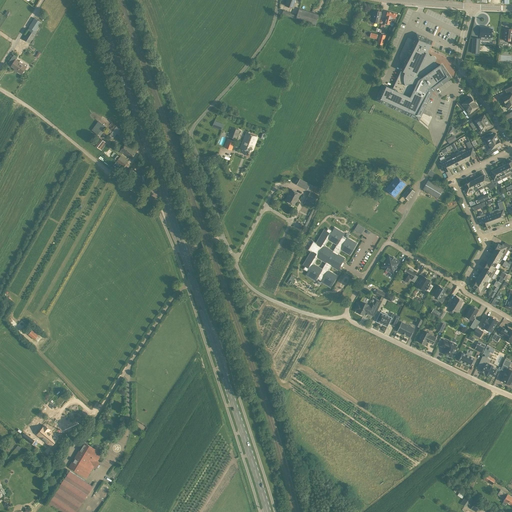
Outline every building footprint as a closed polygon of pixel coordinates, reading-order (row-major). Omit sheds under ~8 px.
[(294,0),(286,0),(285,5),(293,8),(295,3),(294,2),(294,0)] [(319,15),(299,8),(296,18),(315,24),(319,15)] [(381,12),(374,10),(372,19),(371,18),(370,23),(374,24),(374,22),(379,23),(381,12)] [(396,14),(387,11),(384,23),(390,24),(390,21),(395,23),(396,18),(395,18),(396,14)] [(28,30),(23,39),(30,44),(35,35),(33,33),(34,31),(36,31),(41,23),(34,18),(28,27),(29,27),(28,30)] [(481,27),(480,36),(481,36),(481,40),(491,41),(491,37),(492,37),(492,29),(486,28),(486,27),(481,27)] [(508,43),(511,43),(511,29),(502,28),(502,29),(505,29),(504,40),(509,40),(508,43)] [(386,35),(380,34),(377,43),(383,45),(386,35)] [(384,85),(378,99),(418,118),(419,116),(418,116),(420,112),(421,112),(426,101),(425,100),(426,98),(427,99),(428,97),(431,90),(447,79),(438,66),(437,65),(427,52),(432,41),(418,34),(415,41),(404,64),(396,82),(392,89),(384,85)] [(479,54),(480,38),(472,38),(471,53),(479,54)] [(17,58),(14,55),(9,62),(12,64),(11,66),(17,70),(17,71),(21,74),(27,66),(16,59),(17,58)] [(511,86),(505,89),(507,95),(503,98),(505,103),(511,99),(511,86)] [(464,110),(475,102),(471,97),(465,101),(463,99),(458,103),(460,105),(464,110)] [(475,103),(475,102),(464,110),(467,114),(469,117),(474,113),(473,111),(478,106),(476,102),(475,103)] [(478,126),(487,120),(484,115),(478,118),(477,116),(471,119),(472,122),(473,122),(476,127),(478,126)] [(101,134),(108,125),(100,120),(93,129),(101,134)] [(487,120),(478,126),(481,130),(479,132),(480,135),(486,131),(484,128),(490,125),(487,120)] [(224,124),(214,121),(212,126),(222,130),(224,124)] [(120,129),(116,126),(109,136),(113,139),(120,129)] [(229,135),(237,138),(240,130),(232,127),(229,135)] [(258,137),(246,133),(240,148),(252,152),(258,137)] [(486,145),(498,139),(496,133),(489,136),(488,134),(482,137),(483,140),(484,139),(486,145)] [(449,143),(457,138),(454,134),(446,139),(449,143)] [(107,142),(98,136),(93,143),(101,150),(107,142)] [(232,148),(235,140),(228,138),(225,146),(232,148)] [(501,144),(498,139),(486,145),(489,150),(486,151),(487,154),(496,150),(495,147),(501,144)] [(137,151),(126,143),(119,152),(122,154),(123,153),(131,159),(137,151)] [(465,149),(470,159),(475,157),(473,153),(475,152),(473,148),(466,151),(465,149)] [(465,162),(470,159),(465,149),(460,151),(465,162)] [(460,164),(465,162),(460,151),(459,151),(461,154),(456,156),(460,164)] [(128,161),(120,156),(116,161),(124,167),(128,161)] [(450,169),(455,166),(451,158),(450,156),(445,158),(450,169)] [(460,164),(456,156),(451,158),(455,166),(460,164)] [(450,169),(445,158),(440,161),(441,163),(439,164),(442,169),(444,168),(445,171),(450,169)] [(142,164),(137,160),(132,167),(137,170),(142,164)] [(510,172),(506,164),(502,166),(507,176),(511,174),(510,172)] [(502,166),(497,168),(502,179),(507,176),(502,166)] [(502,179),(497,168),(492,171),(493,174),(491,175),(493,179),(492,180),(493,183),(502,179)] [(141,176),(131,169),(125,177),(134,184),(141,176)] [(484,175),(479,177),(484,187),(488,185),(490,189),(495,187),(493,183),(492,180),(490,181),(488,177),(486,178),(484,175)] [(405,184),(395,176),(385,189),(395,197),(405,184)] [(484,187),(479,177),(474,179),(479,190),(484,187)] [(310,184),(300,179),(297,184),(307,190),(310,184)] [(469,182),(473,190),(474,192),(479,190),(474,179),(469,182)] [(444,189),(428,180),(423,189),(438,198),(444,189)] [(378,184),(375,182),(373,184),(372,185),(371,188),(370,188),(367,191),(372,194),(376,186),(378,184)] [(466,193),(473,190),(469,182),(464,184),(466,188),(464,189),(466,193)] [(321,191),(314,187),(312,191),(319,195),(321,191)] [(415,192),(409,187),(402,195),(408,200),(415,192)] [(301,194),(292,189),(286,200),(295,205),(301,194)] [(318,195),(310,191),(304,204),(309,206),(310,203),(314,204),(316,201),(315,201),(318,195)] [(500,208),(495,210),(499,221),(504,219),(503,215),(505,214),(503,210),(505,210),(502,202),(498,203),(500,208)] [(491,214),(494,223),(499,221),(495,210),(490,212),(491,214)] [(489,225),(485,214),(479,216),(480,218),(478,219),(480,224),(482,223),(483,226),(489,225)] [(485,214),(489,225),(494,223),(491,214),(486,216),(485,214)] [(363,227),(358,224),(354,231),(359,234),(363,227)] [(341,266),(342,264),(341,264),(342,263),(341,263),(344,258),(337,254),(339,249),(349,255),(356,243),(346,237),(346,238),(341,235),(343,233),(333,227),(330,231),(328,230),(327,231),(323,229),(314,243),(311,241),(307,249),(309,251),(301,265),(305,268),(304,269),(307,271),(304,275),(314,281),(315,279),(320,281),(319,282),(329,288),(336,276),(327,270),(329,266),(337,270),(340,265),(340,266),(340,265),(341,266)] [(495,249),(505,254),(511,245),(506,242),(504,245),(503,244),(502,246),(498,244),(495,249)] [(495,249),(492,253),(500,258),(502,259),(505,254),(495,249)] [(500,258),(492,253),(490,258),(497,263),(500,258)] [(393,258),(389,255),(382,266),(389,270),(388,270),(393,273),(400,262),(394,259),(395,258),(393,257),(393,258)] [(497,263),(490,258),(487,263),(497,268),(495,267),(497,263)] [(497,268),(487,263),(484,267),(494,273),(497,268)] [(416,272),(407,266),(402,273),(404,274),(402,278),(407,282),(410,277),(412,279),(411,280),(414,282),(418,276),(417,277),(414,275),(416,272)] [(494,273),(484,267),(481,272),(491,278),(494,273)] [(481,272),(479,277),(489,282),(487,281),(489,277),(491,278),(481,272)] [(430,280),(423,276),(421,280),(420,279),(418,282),(419,283),(417,286),(419,287),(418,288),(421,290),(422,289),(424,290),(425,288),(429,291),(433,286),(428,283),(430,280)] [(489,282),(479,277),(476,281),(486,287),(489,282)] [(486,287),(476,281),(473,286),(476,288),(475,290),(479,292),(478,294),(481,295),(486,287)] [(446,290),(439,286),(436,291),(435,290),(433,294),(434,294),(434,295),(439,298),(438,299),(442,302),(446,296),(443,294),(446,290)] [(381,301),(385,293),(377,290),(375,295),(379,297),(378,299),(381,301)] [(383,298),(391,302),(394,295),(386,292),(383,298)] [(463,300),(456,296),(452,304),(451,303),(448,307),(451,308),(449,311),(453,314),(454,311),(457,312),(461,305),(460,305),(463,300)] [(368,312),(367,312),(368,313),(367,313),(372,316),(372,315),(373,315),(379,302),(375,300),(373,303),(372,303),(370,307),(368,312)] [(365,311),(368,312),(370,307),(368,306),(368,305),(362,302),(360,305),(358,304),(356,308),(358,309),(357,312),(363,315),(365,311)] [(474,308),(471,306),(465,316),(472,320),(478,310),(477,309),(478,309),(475,307),(474,308)] [(437,318),(440,312),(433,308),(430,314),(437,318)] [(376,321),(387,326),(389,323),(391,323),(390,324),(395,326),(399,317),(392,313),(390,317),(388,316),(388,315),(384,313),(384,314),(380,312),(376,321)] [(493,318),(489,316),(487,320),(486,319),(484,323),(485,323),(483,327),(491,332),(497,321),(496,320),(496,319),(493,317),(493,318)] [(475,318),(470,327),(474,330),(476,327),(480,321),(475,318)] [(414,328),(402,322),(397,331),(402,333),(405,335),(410,337),(414,328)] [(440,322),(436,330),(442,333),(446,325),(440,322)] [(480,338),(483,331),(476,327),(474,330),(472,333),(480,338)] [(507,330),(503,328),(499,333),(505,337),(504,339),(511,343),(511,341),(511,329),(510,328),(508,331),(506,331),(507,330)] [(39,335),(32,330),(28,335),(34,340),(39,335)] [(435,338),(430,335),(430,334),(423,330),(421,334),(421,333),(419,337),(418,341),(425,344),(427,341),(429,341),(429,342),(433,344),(435,338)] [(491,338),(497,342),(501,336),(495,333),(491,338)] [(449,342),(443,339),(440,345),(446,348),(443,353),(447,355),(447,356),(450,357),(450,356),(451,357),(457,345),(449,341),(449,342)] [(486,345),(478,341),(475,347),(483,351),(486,345)] [(490,347),(487,345),(483,353),(485,355),(488,357),(489,354),(490,352),(492,353),(494,349),(490,347)] [(471,355),(467,353),(466,355),(462,353),(459,360),(470,366),(472,363),(474,364),(475,361),(473,360),(474,358),(470,356),(471,355)] [(485,363),(487,359),(482,356),(478,365),(483,368),(481,371),(485,373),(485,374),(488,375),(489,375),(492,376),(494,374),(495,374),(497,369),(496,369),(496,368),(493,366),(489,364),(489,365),(485,363)] [(504,376),(502,381),(510,384),(511,380),(511,366),(509,366),(511,362),(506,359),(506,358),(503,364),(507,366),(505,371),(505,372),(504,374),(503,374),(504,374),(503,375),(504,376)] [(50,430),(45,425),(44,427),(43,427),(37,435),(51,446),(58,438),(49,431),(50,430)] [(101,454),(84,444),(70,467),(87,478),(101,454)] [(76,511),(93,485),(69,470),(48,504),(61,511),(76,511)] [(483,479),(492,485),(496,479),(487,474),(483,479)] [(511,504),(511,496),(500,489),(497,495),(504,499),(503,500),(504,501),(502,503),(505,505),(507,503),(511,505),(511,504)] [(480,506),(475,503),(471,508),(476,511),(480,506)]
